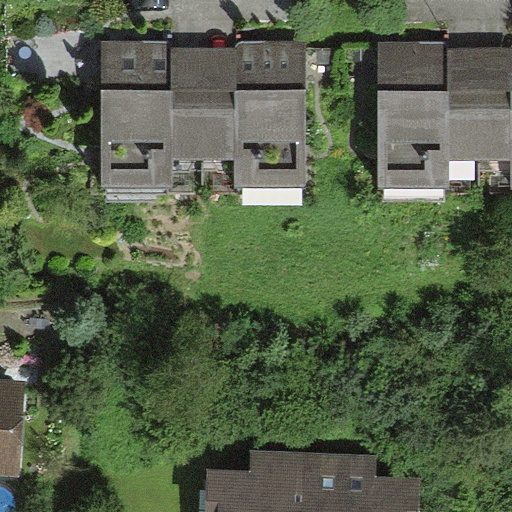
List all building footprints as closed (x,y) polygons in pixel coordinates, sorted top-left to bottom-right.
[(171,155),(206,154),(205,50),(106,51),(107,183),(172,182),(171,155)] [(205,50),(206,154),(241,154),(242,182),(299,182),(298,50),(205,50)] [(447,158),(482,158),(481,51),(383,52),(383,186),(447,186),(447,158)] [(511,51),(481,51),(482,158),(511,157),(511,51)] [(0,468),(11,469),(16,385),(0,383),(0,468)] [(258,472),(214,471),(212,511),(413,511),(415,477),(371,475),(371,461),(259,457),(258,472)]
